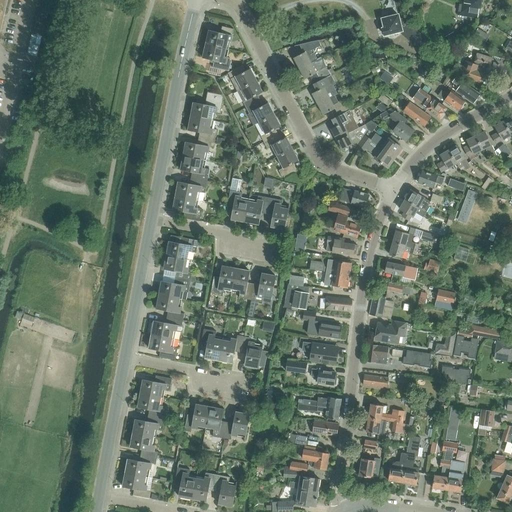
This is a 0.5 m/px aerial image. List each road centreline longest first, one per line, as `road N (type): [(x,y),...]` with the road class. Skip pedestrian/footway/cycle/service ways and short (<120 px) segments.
road 1 (unclassified): [(385,190),(354,328),(344,510)]
road 2 (residential): [(385,190),(323,167),(231,0)]
road 3 (residential): [(150,219),(195,0)]
road 4 (residential): [(511,95),(444,132),(385,190)]
road 5 (residential): [(125,359),(150,219)]
road 6 (residential): [(97,497),(125,359)]
road 7 (residential): [(0,134),(30,0)]
road 8 (residential): [(270,243),(150,219)]
road 9 (residential): [(244,383),(125,359)]
